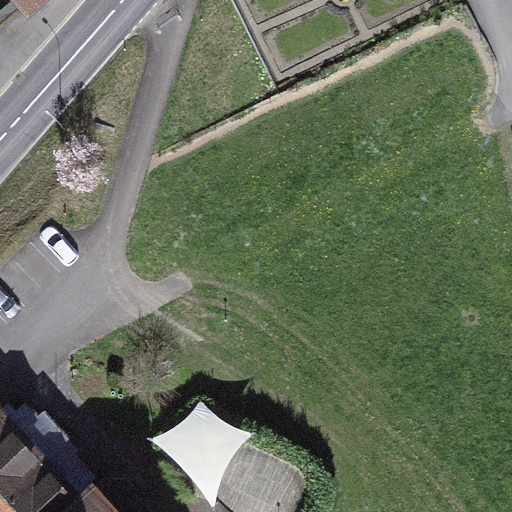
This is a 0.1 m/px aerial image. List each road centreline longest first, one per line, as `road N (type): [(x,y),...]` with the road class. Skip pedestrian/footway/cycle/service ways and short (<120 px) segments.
road 1 (track): [(38,338),(189,511)]
road 2 (secondary): [(0,140),(124,0)]
